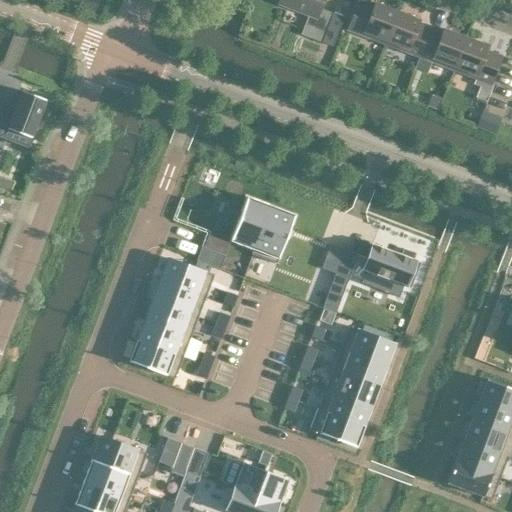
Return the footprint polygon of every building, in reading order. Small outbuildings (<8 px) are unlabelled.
[(333,14),(320,9),(323,0),(279,0),(279,3),(309,14),(301,35),(322,43),(333,14)] [(385,45),(398,12),(374,4),(372,8),(358,3),(347,31),(385,45)] [(385,45),(419,58),(430,30),(419,25),(420,21),(398,12),(385,45)] [(453,71),(454,71),(466,38),(443,30),(441,34),(430,30),(419,58),(427,61),(453,71)] [(466,38),(454,71),(453,71),(483,82),(479,93),(487,96),(491,86),(503,57),(487,51),(489,47),(466,38)] [(427,61),(419,58),(416,66),(424,68),(427,61)] [(46,100),(22,91),(13,114),(0,108),(0,137),(27,148),(35,127),(41,129),(47,113),(41,111),(46,100)] [(481,115),(476,127),(495,134),(500,122),(481,115)] [(247,197),(230,241),(253,250),(252,254),(253,254),(271,206),(247,197)] [(271,206),(253,254),(277,264),(295,215),(271,206)] [(331,244),(322,268),(335,273),(344,249),(331,244)] [(372,244),(363,270),(411,288),(420,263),(414,260),(416,253),(404,249),(402,255),(372,244)] [(201,247),(196,260),(220,269),(225,256),(201,247)] [(344,249),(335,273),(349,278),(358,254),(344,249)] [(167,258),(159,279),(206,297),(214,276),(167,258)] [(159,279),(152,300),(198,317),(206,297),(159,279)] [(228,292),(223,304),(233,307),(237,296),(228,292)] [(152,300),(144,320),(191,337),(198,317),(152,300)] [(220,312),(216,324),(225,327),(229,316),(220,312)] [(144,320),(136,340),(183,358),(191,337),(144,320)] [(216,324),(212,335),(221,338),(225,327),(216,324)] [(316,325),(311,337),(321,340),(325,329),(316,325)] [(349,327),(341,348),(387,365),(395,344),(349,327)] [(488,328),(477,358),(487,362),(498,332),(488,328)] [(136,340),(128,361),(175,379),(183,358),(136,340)] [(308,346),(304,357),(313,361),(317,349),(308,346)] [(341,348),(333,368),(379,386),(387,365),(341,348)] [(205,353),(201,364),(210,368),(214,357),(205,353)] [(304,357),(300,368),(309,372),(313,361),(304,357)] [(201,364),(196,375),(206,379),(210,368),(201,364)] [(333,368),(325,388),(372,406),(379,386),(333,368)] [(511,388),(486,379),(479,400),(511,412),(511,388)] [(293,386),(288,397),(298,401),(302,390),(293,386)] [(325,388),(318,408),(364,426),(372,406),(325,388)] [(288,397),(284,408),(294,412),(298,401),(288,397)] [(511,412),(479,400),(471,420),(511,435),(511,412)] [(318,408),(310,430),(356,447),(364,426),(318,408)] [(511,435),(471,420),(463,440),(511,458),(511,435)] [(100,436),(91,459),(138,477),(147,453),(100,436)] [(167,438),(158,462),(172,467),(181,443),(167,438)] [(511,458),(463,440),(455,460),(500,477),(507,458),(511,460),(511,459),(511,458)] [(194,448),(185,472),(199,477),(208,453),(194,448)] [(91,459),(83,482),(129,499),(138,477),(91,459)] [(455,460),(447,483),(448,483),(482,496),(483,496),(492,500),(500,477),(455,460)] [(243,462),(234,486),(278,503),(287,479),(243,462)] [(83,482),(74,504),(94,511),(124,511),(129,499),(83,482)] [(234,486),(225,510),(230,511),(274,511),(278,503),(234,486)] [(164,500),(160,511),(163,511),(169,511),(173,503),(164,500)]
